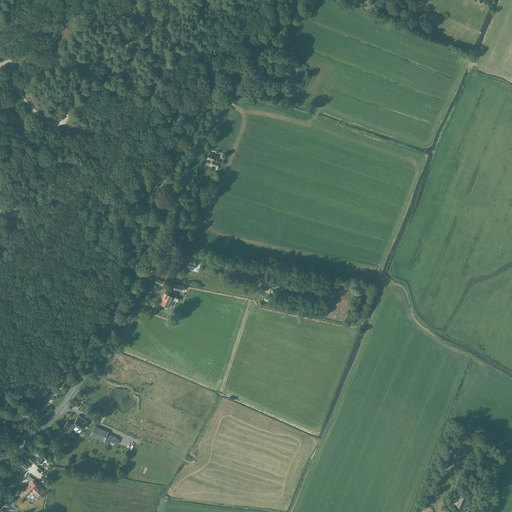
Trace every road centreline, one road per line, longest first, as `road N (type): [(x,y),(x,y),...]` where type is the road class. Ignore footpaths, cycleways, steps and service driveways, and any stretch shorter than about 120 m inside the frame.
road 1 (secondary): [(0,458),(48,421),(80,380),(210,127),(305,0)]
road 2 (unknown): [(0,406),(51,334),(142,121),(134,0)]
